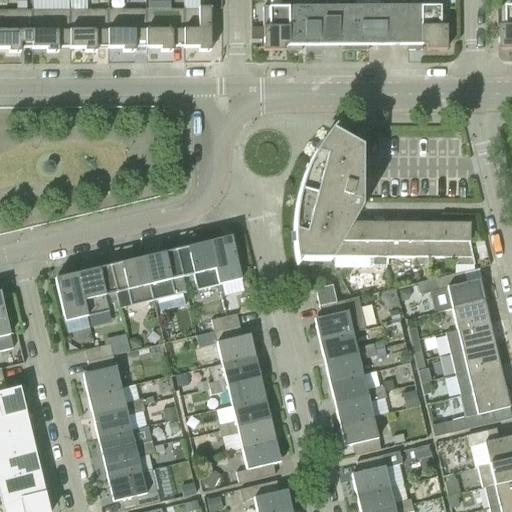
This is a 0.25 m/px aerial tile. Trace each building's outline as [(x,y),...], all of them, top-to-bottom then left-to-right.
[(341,52),(354,52),(354,8),(346,8),(345,0),(325,0),(325,8),(321,8),(321,47),(341,47),(341,52)] [(421,52),(421,47),(419,7),(387,8),(387,47),(407,47),(407,52),(421,52)] [(419,7),(421,47),(425,47),(425,51),(445,51),(445,27),(440,27),(439,7),(419,7)] [(511,7),(507,7),(507,27),(502,27),(502,51),(511,51),(511,7)] [(282,47),(287,47),(288,8),(268,8),(262,9),(262,28),(262,52),(282,52),(282,47)] [(301,47),(321,47),(321,8),(288,8),(287,47),(287,52),(301,52),(301,47)] [(367,47),(387,47),(387,8),(354,8),(354,52),(367,52),(367,47)] [(171,49),(184,49),(198,49),(198,53),(209,53),(209,9),(184,11),(184,10),(171,10),(171,49)] [(20,54),(20,50),(19,11),(0,10),(0,50),(8,50),(8,54),(20,54)] [(57,54),(57,50),(57,10),(19,11),(20,50),(46,50),(46,54),(57,54)] [(95,53),(95,49),(95,10),(57,10),(57,50),(84,50),(84,54),(95,53)] [(133,53),(133,49),(133,10),(95,10),(95,49),(122,49),(122,53),(133,53)] [(171,53),(171,49),(171,10),(133,10),(133,49),(160,49),(160,53),(171,53)] [(352,224),(359,210),(360,150),(330,133),(333,129),(332,129),(327,135),(321,144),(318,148),(312,158),(307,168),(302,179),(298,190),(294,210),(292,230),(292,244),(294,257),(295,262),(295,267),(311,267),(311,262),(330,262),(332,259),(351,259),(352,224)] [(351,259),(389,259),(390,224),(352,224),(351,259)] [(389,259),(427,259),(428,224),(390,224),(389,259)] [(472,266),(474,266),(468,243),(469,225),(428,224),(427,259),(471,259),(472,266)] [(208,243),(219,286),(240,281),(230,238),(208,243)] [(477,254),(485,252),(482,241),(474,243),(477,254)] [(196,291),(219,286),(208,243),(175,251),(182,278),(192,276),(196,291)] [(152,302),(174,297),(170,281),(182,278),(175,251),(142,259),(152,302)] [(130,308),(152,302),(142,259),(109,267),(116,295),(127,292),(130,308)] [(76,275),(86,318),(108,313),(105,297),(116,295),(109,267),(76,275)] [(451,311),(486,302),(480,281),(478,282),(478,281),(461,285),(458,274),(417,284),(419,296),(446,289),(451,311)] [(64,324),(86,318),(76,275),(54,280),(64,324)] [(332,287),(314,290),(318,308),(335,304),(332,287)] [(401,302),(408,300),(411,294),(409,288),(398,291),(401,302)] [(344,302),(335,304),(318,308),(321,319),(313,321),(318,342),(351,334),(364,331),(356,298),(344,302)] [(0,338),(9,337),(7,329),(0,299),(0,338)] [(456,332),(491,323),(486,302),(451,311),(456,332)] [(392,321),(401,319),(399,310),(390,312),(392,321)] [(225,318),(210,321),(213,333),(238,327),(236,315),(225,318)] [(461,353),(496,344),(491,323),(456,332),(444,334),(449,355),(461,353)] [(220,366),(254,358),(249,336),(241,338),(238,327),(213,333),(196,337),(199,349),(215,345),(220,366)] [(410,343),(418,341),(415,329),(407,331),(410,343)] [(357,355),(355,349),(352,334),(351,334),(318,342),(323,363),(357,355)] [(413,354),(420,353),(418,341),(410,343),(413,354)] [(466,374),(501,365),(496,344),(461,353),(466,374)] [(86,363),(112,357),(109,345),(94,349),(84,351),(86,363)] [(364,347),(366,359),(375,357),(372,345),(364,347)] [(328,384),(362,376),(358,361),(366,359),(364,347),(355,349),(357,355),(323,363),(328,384)] [(86,398),(120,390),(112,357),(86,363),(89,374),(81,376),(86,398)] [(220,366),(223,381),(224,381),(225,387),(259,379),(254,358),(220,366)] [(460,398),(506,386),(501,365),(466,374),(455,376),(460,398)] [(420,385),(428,383),(425,371),(417,373),(420,385)] [(367,397),(365,391),(362,376),(328,384),(333,405),(367,397)] [(231,408),(264,400),(259,379),(225,387),(227,393),(231,408)] [(384,391),(393,389),(391,380),(382,383),(384,391)] [(225,387),(224,381),(223,381),(217,382),(220,394),(227,393),(225,387)] [(0,418),(22,413),(17,391),(5,393),(3,382),(0,382),(0,418)] [(220,394),(217,382),(212,384),(207,385),(208,391),(210,397),(220,394)] [(423,397),(430,395),(428,383),(420,385),(423,397)] [(450,434),(494,424),(491,413),(508,409),(508,408),(511,408),(506,386),(460,398),(465,419),(447,423),(450,434)] [(373,389),(376,401),(385,399),(384,393),(382,387),(373,389)] [(338,426),(372,418),(368,403),(376,401),(373,389),(365,391),(367,397),(333,405),(338,426)] [(125,411),(124,405),(120,390),(86,398),(91,419),(125,411)] [(234,423),(226,425),(229,437),(237,435),(236,429),(269,421),(264,400),(231,408),(234,423)] [(138,401),(132,403),(135,415),(143,413),(142,407),(141,401),(138,401)] [(96,440),(130,432),(126,417),(135,415),(132,403),(124,405),(125,411),(91,419),(96,440)] [(453,418),(451,406),(430,408),(432,420),(453,418)] [(0,440),(27,434),(22,413),(0,418),(0,440)] [(351,446),(354,457),(379,451),(372,418),(338,426),(343,448),(351,446)] [(241,450),(274,442),(269,421),(236,429),(237,435),(241,450)] [(430,427),(433,438),(444,436),(441,424),(430,427)] [(218,433),(220,439),(229,437),(226,425),(217,427),(218,433)] [(135,453),(134,447),(142,444),(144,456),(153,454),(151,443),(149,443),(145,429),(130,432),(96,440),(101,461),(135,453)] [(488,466),(511,460),(511,437),(498,441),(495,430),(466,437),(468,448),(483,444),(488,466)] [(0,462),(32,455),(27,434),(0,440),(0,462)] [(237,485),(274,476),(272,466),(279,464),(274,442),(241,450),(246,471),(235,474),(237,485)] [(106,482),(140,474),(136,459),(144,456),(142,444),(134,447),(135,453),(101,461),(106,482)] [(428,446),(412,450),(415,460),(431,457),(429,450),(428,446)] [(355,498),(389,490),(384,468),(401,464),(398,453),(355,463),(358,474),(350,476),(355,498)] [(0,484),(37,476),(32,455),(0,462),(0,484)] [(493,487),(511,482),(511,460),(488,466),(476,469),(481,490),(493,487)] [(124,511),(159,504),(156,493),(151,471),(140,474),(106,482),(112,504),(119,502),(121,511),(124,511)] [(0,493),(3,506),(42,497),(37,476),(0,484),(0,493)] [(255,511),(290,511),(286,491),(278,493),(275,482),(239,491),(241,502),(252,500),(255,511)] [(498,508),(511,504),(511,482),(493,487),(498,508)] [(447,498),(455,496),(452,484),(444,486),(447,498)] [(387,511),(394,511),(392,505),(389,490),(355,498),(358,511),(387,511)] [(450,510),(457,508),(455,496),(447,498),(450,510)] [(4,511),(46,511),(42,497),(3,506),(4,511)] [(412,511),(409,501),(401,503),(402,511),(412,511)] [(402,511),(401,503),(392,505),(394,511),(387,511),(402,511)]
